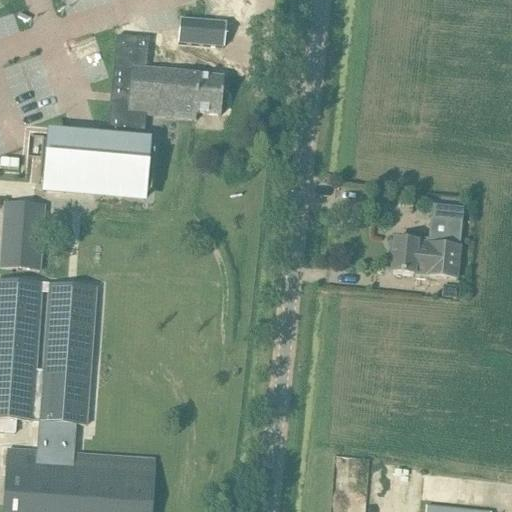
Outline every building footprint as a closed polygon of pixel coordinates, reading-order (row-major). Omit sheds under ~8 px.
[(60,0),(66,15),(109,0),(60,0)] [(222,49),(224,25),(180,21),(178,45),(222,49)] [(139,148),(141,118),(195,123),(196,115),(220,118),(224,80),(199,78),(199,75),(145,71),(148,41),(142,40),(143,37),(141,34),(138,32),(136,30),(133,30),(130,30),(128,31),(126,32),(124,34),(123,36),(123,39),(115,38),(106,145),(103,145),(104,140),(91,139),(90,144),(47,140),(46,146),(41,145),(38,185),(43,186),(42,192),(144,200),(145,195),(149,195),(153,155),(148,155),(149,149),(139,148)] [(0,269),(39,272),(40,271),(44,209),(5,206),(4,206),(0,264),(0,269)] [(456,282),(459,248),(463,210),(431,207),(428,241),(416,240),(415,244),(394,242),(391,276),(456,282)] [(0,435),(15,437),(16,424),(88,429),(97,290),(0,283),(0,435)] [(152,511),(155,461),(6,451),(1,511),(152,511)] [(332,457),(330,511),(366,511),(369,459),(332,457)]
